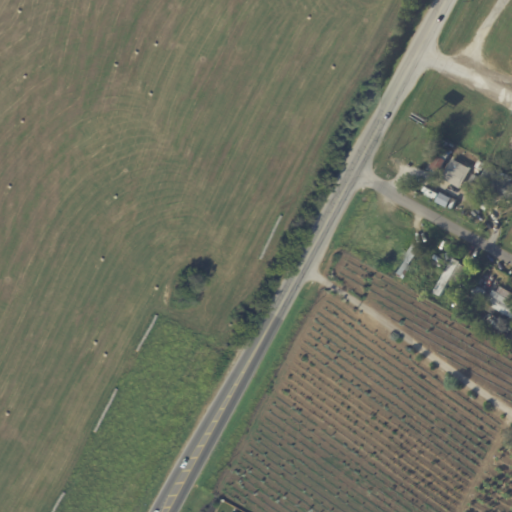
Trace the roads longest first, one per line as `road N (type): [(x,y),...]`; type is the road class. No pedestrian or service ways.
road 1 (secondary): [(166,511),(452,0)]
road 2 (residential): [(511,256),(359,171)]
